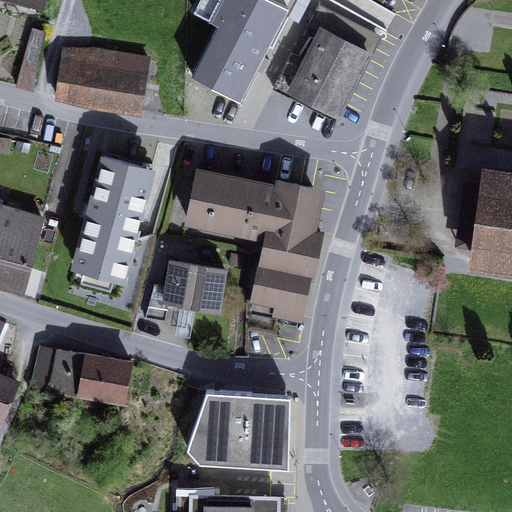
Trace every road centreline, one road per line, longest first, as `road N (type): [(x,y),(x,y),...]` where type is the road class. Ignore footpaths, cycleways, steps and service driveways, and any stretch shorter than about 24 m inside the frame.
road 1 (residential): [(0,93),(80,115),(371,157)]
road 2 (residential): [(0,302),(194,367),(318,377)]
road 3 (residential): [(371,157),(332,285),(318,377)]
road 4 (residential): [(440,0),(404,62),(371,157)]
road 5 (residential): [(318,377),(316,477),(332,511)]
